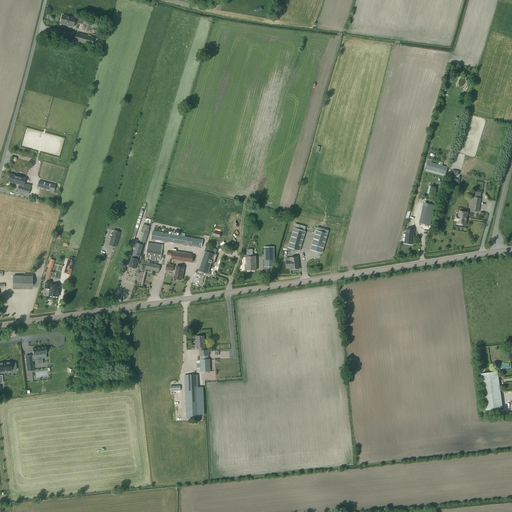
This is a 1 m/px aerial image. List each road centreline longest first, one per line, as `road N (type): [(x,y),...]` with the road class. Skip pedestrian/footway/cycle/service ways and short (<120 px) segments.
road 1 (unclassified): [(0,326),(511,249)]
road 2 (unclassified): [(0,168),(44,0)]
